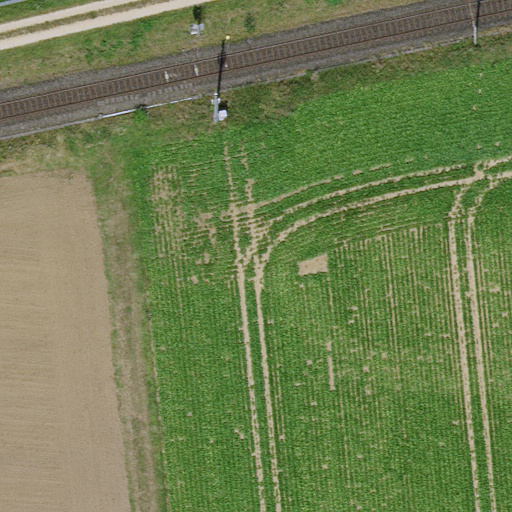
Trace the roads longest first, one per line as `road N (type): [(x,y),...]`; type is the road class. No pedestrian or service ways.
road 1 (track): [(135,511),(99,168)]
road 2 (track): [(0,38),(166,0)]
